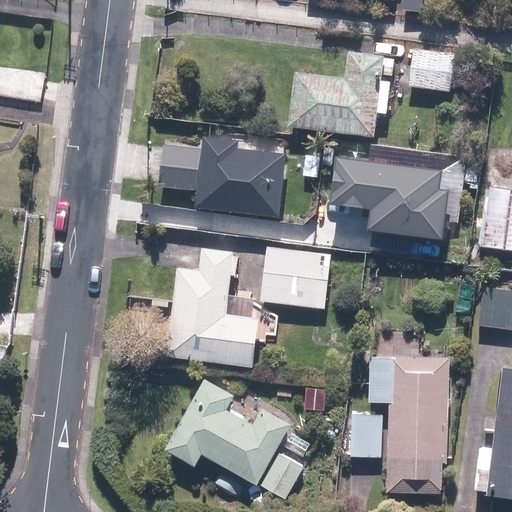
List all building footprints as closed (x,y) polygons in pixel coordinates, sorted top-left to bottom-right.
[(400,0),(399,14),(418,15),(419,0),(400,0)] [(453,57),(408,52),(408,58),(406,67),(397,66),(394,86),(404,87),(403,91),(449,96),(453,57)] [(341,82),(290,76),(284,131),(369,140),(378,59),(344,55),(341,82)] [(194,194),(192,211),(274,221),(282,159),(233,153),(234,145),(200,141),(199,152),(160,148),(157,167),(155,189),(194,194)] [(445,171),(334,157),(327,205),(370,210),(367,231),(445,241),(452,191),(443,189),(445,171)] [(511,193),(510,193),(484,190),(477,250),(511,253),(511,193)] [(331,250),(268,243),(267,253),(262,301),(325,307),(331,250)] [(174,266),(163,358),(251,369),(257,319),(252,319),(255,298),(229,295),(235,252),(204,248),(201,270),(174,266)] [(511,292),(480,288),(475,328),(490,330),(511,332),(511,292)] [(353,345),(333,344),(331,370),(351,372),(353,345)] [(451,357),(371,355),(370,402),(389,403),(387,491),(448,492),(451,357)] [(511,372),(497,370),(481,502),(511,505),(511,372)] [(235,396),(204,379),(165,450),(193,465),(199,455),(258,486),(291,426),(262,410),(253,425),(227,411),(235,396)] [(331,386),(310,385),(309,406),(329,407),(331,386)] [(380,417),(353,417),(352,457),(359,457),(379,457),(380,417)] [(285,499),(303,466),(279,453),(261,486),(271,492),(285,499)] [(337,501),(372,503),(373,465),(338,464),(337,501)]
